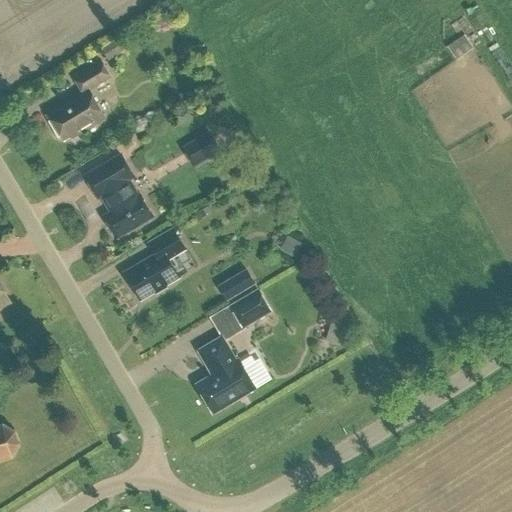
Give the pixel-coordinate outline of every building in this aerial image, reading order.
[(448,57),(468,49),(462,34),(441,42),(448,57)] [(100,49),(108,60),(123,51),(116,39),(100,49)] [(105,117),(88,90),(110,77),(100,59),(72,76),(82,92),(67,101),(66,98),(46,110),(63,140),(85,127),(86,129),(105,117)] [(194,167),(222,151),(210,131),(182,148),(194,167)] [(134,176),(122,155),(86,175),(85,172),(83,173),(97,197),(101,195),(111,212),(104,216),(118,240),(119,239),(117,236),(153,216),(140,195),(138,196),(128,179),(134,176)] [(140,300),(179,277),(168,259),(185,249),(173,228),(148,243),(155,254),(124,272),(140,300)] [(289,237),(282,251),(294,257),(301,243),(289,237)] [(226,299),(255,282),(246,267),(217,284),(226,299)] [(0,306),(10,301),(0,284),(0,306)] [(243,327),(270,311),(258,289),(230,306),(243,327)] [(329,343),(347,347),(349,348),(350,345),(355,326),(334,321),(329,343)] [(236,360),(222,336),(198,350),(212,374),(196,384),(213,413),(256,388),(238,358),(236,360)] [(0,458),(10,456),(17,444),(13,430),(1,424),(0,424),(0,458)]
